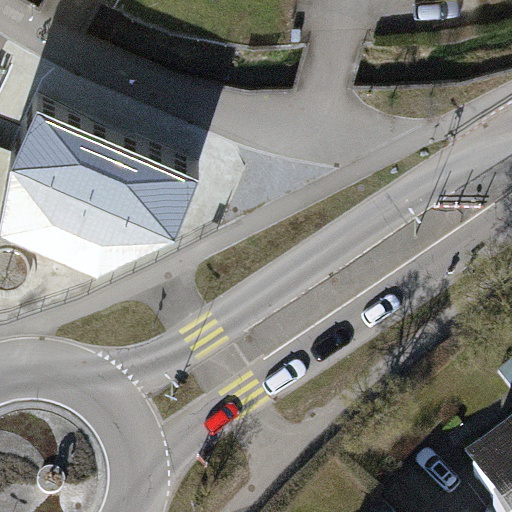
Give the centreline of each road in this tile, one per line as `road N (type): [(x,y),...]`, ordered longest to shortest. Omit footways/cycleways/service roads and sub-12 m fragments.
road 1 (secondary): [(511,133),(153,368),(94,388)]
road 2 (secondary): [(139,494),(191,432),(511,217)]
road 3 (residential): [(316,123),(269,126),(214,115),(0,8)]
road 4 (secondary): [(139,494),(138,454),(123,417),(94,388)]
